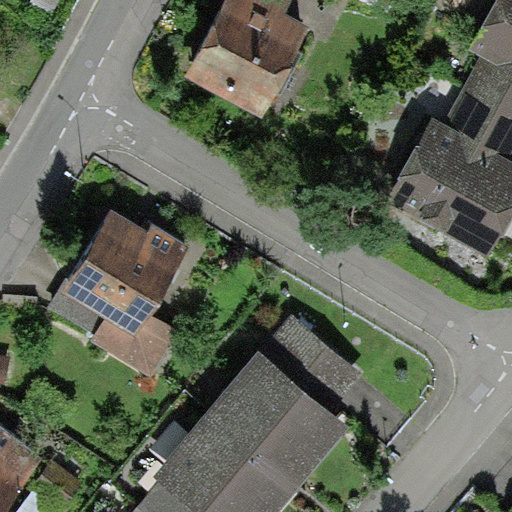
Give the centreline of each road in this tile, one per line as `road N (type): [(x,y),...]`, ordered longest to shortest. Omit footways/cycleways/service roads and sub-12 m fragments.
road 1 (residential): [(511,354),(86,96)]
road 2 (residential): [(391,511),(511,366)]
road 3 (residential): [(0,231),(86,96)]
